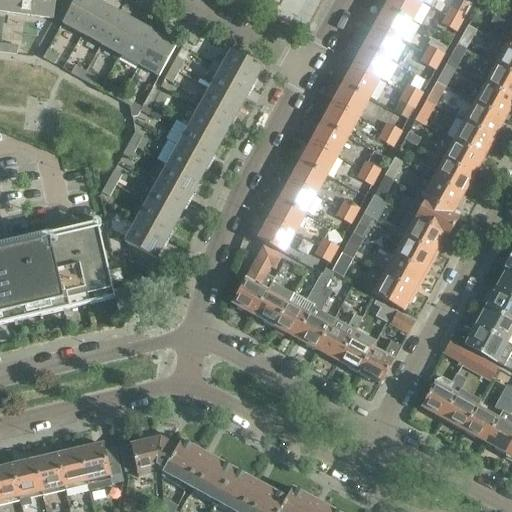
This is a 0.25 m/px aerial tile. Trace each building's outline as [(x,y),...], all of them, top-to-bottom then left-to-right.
[(0,0),(0,11),(53,19),(55,0),(0,0)] [(94,0),(75,0),(62,23),(81,33),(98,2),(94,0)] [(415,0),(388,0),(384,8),(411,23),(422,4),(415,0)] [(483,0),(482,0),(478,8),(485,12),(489,3),(483,0)] [(98,2),(81,33),(100,44),(117,13),(98,2)] [(384,8),(374,27),(401,42),(411,23),(384,8)] [(444,16),(460,25),(464,16),(448,8),(444,16)] [(117,13),(100,44),(121,55),(138,24),(117,13)] [(491,22),(505,29),(509,22),(495,15),(491,22)] [(439,24),(455,33),(460,25),(444,16),(439,24)] [(138,24),(121,55),(139,65),(156,34),(138,24)] [(374,27),(363,46),(390,61),(401,42),(374,27)] [(467,27),(457,46),(467,51),(477,32),(467,27)] [(192,29),(185,40),(193,44),(199,34),(192,29)] [(156,34),(139,65),(159,76),(176,45),(156,34)] [(427,46),(423,54),(439,63),(446,49),(429,39),(426,45),(427,46)] [(4,44),(3,52),(16,54),(17,46),(4,44)] [(363,46),(353,65),(380,80),(390,61),(363,46)] [(457,46),(447,64),(457,70),(467,51),(457,46)] [(504,47),(494,65),(511,74),(511,51),(507,49),(504,47)] [(58,57),(47,50),(42,58),(54,64),(58,57)] [(230,51),(220,70),(251,87),(261,68),(230,51)] [(418,62),(434,71),(439,63),(423,54),(418,62)] [(176,57),(170,68),(178,72),(184,61),(176,57)] [(447,64),(436,83),(446,89),(457,70),(447,64)] [(353,65),(342,85),(369,100),(380,80),(353,65)] [(511,74),(494,65),(484,84),(511,100),(511,74)] [(74,66),(70,73),(81,79),(85,72),(74,66)] [(170,68),(164,79),(171,83),(178,72),(170,68)] [(220,70),(209,90),(240,107),(251,87),(220,70)] [(85,72),(81,79),(93,85),(97,78),(85,72)] [(436,83),(426,102),(436,108),(446,89),(436,83)] [(402,92),(418,100),(422,92),(407,84),(402,92)] [(511,100),(484,84),(473,103),(504,120),(505,118),(508,120),(511,111),(511,108),(511,105),(511,100)] [(342,85),(331,104),(359,119),(369,100),(342,85)] [(112,87),(108,94),(119,100),(123,93),(112,87)] [(152,88),(145,100),(153,104),(159,93),(152,88)] [(209,90),(199,106),(230,123),(240,107),(209,90)] [(391,112),(407,120),(418,100),(402,92),(391,112)] [(123,93),(119,100),(129,106),(130,107),(132,103),(134,99),(123,93)] [(141,108),(139,111),(140,111),(147,115),(153,104),(145,100),(141,108)] [(426,102),(416,121),(425,126),(436,108),(426,102)] [(140,111),(139,111),(141,108),(132,103),(130,107),(129,106),(131,117),(138,116),(138,115),(140,111)] [(473,103),(463,122),(496,141),(502,129),(500,127),(504,120),(473,103)] [(331,104),(321,123),(348,138),(359,119),(331,104)] [(199,106),(189,125),(220,142),(230,123),(199,106)] [(168,161),(187,126),(178,121),(159,156),(168,161)] [(463,122),(453,141),(483,158),(488,149),(490,151),(496,141),(463,122)] [(321,123),(310,143),(337,158),(348,138),(321,123)] [(382,132),(398,141),(402,133),(387,124),(382,132)] [(189,125),(179,142),(210,160),(220,142),(189,125)] [(134,132),(128,144),(136,148),(142,137),(134,132)] [(378,140),(393,149),(398,141),(382,132),(378,140)] [(409,133),(405,140),(416,147),(420,139),(409,133)] [(453,141),(442,160),(472,177),(477,169),(480,170),(485,160),(483,158),(453,141)] [(179,142),(168,163),(199,180),(210,160),(179,142)] [(310,143),(300,162),(327,177),(337,158),(310,143)] [(128,144),(122,155),(130,159),(136,148),(128,144)] [(361,171),(377,179),(381,171),(380,170),(386,159),(373,151),(367,163),(365,162),(361,171)] [(395,159),(385,178),(393,183),(404,164),(395,159)] [(442,160),(432,179),(462,196),(467,188),(469,189),(475,179),(472,177),(442,160)] [(300,162),(289,181),(316,196),(327,177),(300,162)] [(168,163),(157,183),(188,200),(199,180),(168,163)] [(416,171),(427,176),(431,169),(420,164),(416,171)] [(113,170),(107,181),(115,185),(121,175),(113,170)] [(356,179),(372,188),(377,179),(361,171),(356,179)] [(385,178),(374,197),(383,202),(393,183),(385,178)] [(432,179),(421,198),(452,214),(456,207),(459,208),(465,198),(462,196),(432,179)] [(107,181),(102,191),(101,192),(109,196),(115,185),(107,181)] [(289,181),(278,201),(305,216),(316,196),(289,181)] [(157,183),(146,202),(177,220),(188,200),(157,183)] [(458,217),(452,214),(421,198),(417,195),(406,215),(413,219),(447,237),(448,237),(458,217)] [(374,197),(364,216),(372,221),(383,202),(374,197)] [(278,201),(267,221),(294,236),(305,216),(278,201)] [(340,209),(355,218),(360,209),(344,201),(340,209)] [(146,202),(134,224),(165,241),(177,220),(146,202)] [(335,217),(351,226),(355,218),(340,209),(335,217)] [(364,216),(353,235),(362,239),(372,221),(364,216)] [(403,237),(433,254),(438,246),(440,248),(447,237),(413,219),(407,229),(401,226),(397,233),(403,237)] [(267,221),(257,239),(284,254),(294,236),(267,221)] [(0,325),(2,325),(14,322),(15,326),(17,326),(16,322),(63,311),(64,315),(66,314),(65,310),(114,299),(112,291),(98,229),(96,224),(0,246),(0,325)] [(165,241),(134,224),(124,242),(155,259),(165,241)] [(118,237),(108,239),(111,252),(120,250),(118,237)] [(389,244),(385,252),(393,256),(423,273),(427,265),(430,266),(436,256),(433,255),(433,254),(403,237),(397,249),(389,244)] [(318,249),(333,258),(338,249),(322,241),(318,249)] [(347,243),(342,253),(351,258),(356,248),(347,243)] [(263,247),(257,258),(271,266),(270,268),(275,270),(282,257),(271,251),(271,252),(263,247)] [(313,257),(329,266),(333,258),(318,249),(313,257)] [(504,269),(511,273),(511,252),(503,268),(504,269)] [(339,253),(329,271),(340,276),(349,258),(339,253)] [(393,256),(382,275),(413,292),(417,284),(419,285),(425,275),(423,274),(423,273),(393,256)] [(245,279),(246,279),(244,281),(243,281),(240,286),(241,287),(232,303),(253,315),(267,290),(273,278),(266,275),(270,268),(271,266),(257,258),(256,258),(245,279)] [(141,263),(138,270),(146,274),(149,267),(141,263)] [(121,279),(119,269),(109,272),(111,281),(121,279)] [(306,301),(313,305),(324,285),(331,272),(323,269),(306,301)] [(501,281),(496,289),(511,297),(511,273),(504,269),(498,279),(501,281)] [(382,275),(372,294),(373,294),(372,295),(402,311),(407,303),(409,304),(415,294),(412,293),(413,292),(382,275)] [(267,290),(253,315),(264,321),(263,322),(274,328),(288,303),(291,297),(278,290),(283,280),(275,276),(273,278),(267,290)] [(315,351),(329,326),(333,318),(321,311),(332,291),(324,285),(313,305),(308,314),(295,338),(304,343),(304,344),(315,351)] [(128,288),(112,291),(114,299),(118,317),(134,313),(128,288)] [(511,297),(496,289),(496,290),(493,288),(488,298),(491,299),(486,307),(511,321),(511,297)] [(288,303),(274,328),(285,334),(286,333),(295,338),(308,314),(313,305),(306,301),(293,294),(291,297),(288,303)] [(393,311),(376,302),(374,306),(380,309),(376,317),(386,323),(393,311)] [(480,318),(476,327),(507,344),(511,334),(511,321),(486,307),(485,309),(483,307),(477,317),(480,318)] [(393,312),(391,316),(387,324),(402,332),(407,335),(413,323),(393,312)] [(329,326),(315,351),(327,357),(328,356),(337,361),(350,337),(354,330),(360,318),(351,313),(345,324),(333,318),(329,326)] [(470,337),(465,346),(511,371),(511,361),(501,355),(507,344),(476,327),(475,327),(472,326),(467,335),(470,337)] [(358,374),(373,348),(376,342),(354,330),(337,361),(347,366),(346,368),(358,374)] [(373,348),(358,374),(369,381),(370,379),(380,385),(401,346),(391,341),(384,354),(373,348)] [(448,358),(462,366),(469,353),(449,342),(442,354),(448,358)] [(469,353),(462,366),(489,382),(497,368),(469,353)] [(452,382),(443,378),(436,379),(433,384),(432,385),(429,389),(429,391),(420,407),(442,419),(456,394),(459,388),(464,379),(456,375),(452,382)] [(502,411),(507,402),(511,392),(511,388),(506,385),(493,409),(501,412),(502,411)] [(462,432),(476,406),(480,399),(459,388),(456,394),(442,419),(451,424),(451,425),(462,432)] [(497,418),(484,442),(493,447),(493,449),(505,455),(511,441),(511,416),(509,415),(511,410),(511,405),(507,402),(502,411),(501,412),(498,418),(497,418)] [(476,406),(462,432),(474,438),(475,437),(484,442),(497,418),(476,406)] [(160,438),(130,445),(136,470),(137,475),(138,475),(138,478),(155,474),(155,471),(162,474),(177,447),(160,438)] [(234,470),(181,441),(177,447),(162,474),(161,477),(184,490),(185,487),(193,492),(192,494),(214,506),(234,470)] [(102,445),(79,450),(87,483),(87,485),(89,491),(113,486),(113,484),(105,451),(104,451),(102,445)] [(136,470),(130,445),(119,447),(125,473),(136,470)] [(115,449),(105,451),(113,484),(123,482),(116,453),(115,449)] [(79,450),(57,456),(65,490),(87,485),(87,483),(79,450)] [(57,456),(35,461),(43,495),(65,490),(57,456)] [(12,466),(20,501),(21,507),(30,504),(29,498),(43,495),(35,461),(12,466)] [(12,466),(0,468),(0,505),(20,501),(12,466)] [(278,511),(286,498),(234,470),(214,506),(224,511),(278,511)] [(334,511),(292,488),(278,511),(334,511)] [(173,511),(177,506),(162,498),(163,510),(167,511),(173,511)]
